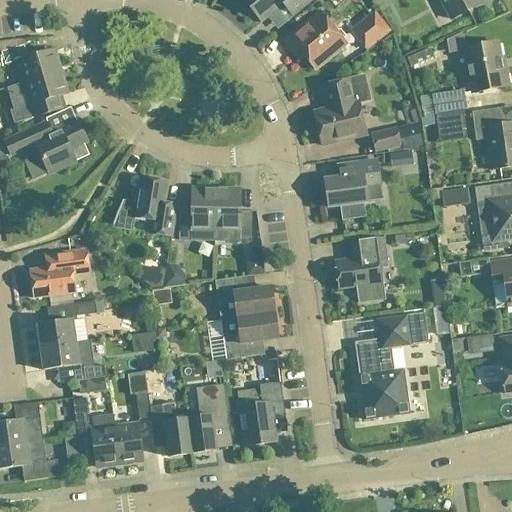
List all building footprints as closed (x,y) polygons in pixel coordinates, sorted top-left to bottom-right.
[(241,0),(262,24),(283,6),(293,18),(313,1),(311,0),(241,0)] [(439,0),(451,21),(482,6),(478,0),(439,0)] [(315,72),(346,46),(343,43),(345,38),(340,32),(336,33),(319,14),(283,44),(299,63),(305,59),(315,72)] [(352,33),(357,40),(366,51),(389,33),(374,15),(352,33)] [(463,37),(446,46),(448,54),(464,51),(465,50),(463,37)] [(465,50),(464,51),(472,95),(509,88),(505,70),(502,70),(498,44),(465,50)] [(23,84),(60,73),(53,51),(26,59),(22,47),(0,53),(0,55),(3,67),(16,63),(23,84)] [(66,95),(60,73),(23,84),(11,88),(14,96),(25,93),(29,106),(9,112),(13,125),(63,110),(59,97),(66,95)] [(327,112),(314,115),(322,148),(366,137),(358,106),(369,104),(363,78),(348,82),(321,88),(327,112)] [(436,117),(462,112),(467,111),(464,96),(433,102),(436,117)] [(499,111),(472,115),(476,143),(486,142),(491,173),(511,169),(511,125),(501,127),(499,111)] [(439,137),(465,133),(462,112),(436,117),(439,137)] [(9,157),(33,146),(38,157),(24,163),(32,182),(47,175),(47,176),(74,164),(69,152),(86,144),(76,122),(51,134),(46,124),(3,143),(9,157)] [(400,147),(396,132),(371,138),(375,153),(400,147)] [(339,181),(324,183),(327,210),(341,208),(343,222),(364,219),(362,205),(383,202),(381,188),(377,163),(348,167),(337,168),(339,181)] [(138,179),(134,205),(122,203),(123,202),(121,202),(110,230),(111,231),(112,229),(131,232),(133,219),(151,222),(149,235),(170,238),(175,207),(163,205),(167,183),(138,179)] [(511,199),(504,200),(502,187),(475,190),(478,212),(488,211),(491,238),(481,239),(482,252),(507,249),(506,242),(511,241),(511,199)] [(467,189),(441,192),(443,208),(469,204),(467,189)] [(214,242),(214,231),(215,191),(190,190),(190,216),(178,216),(178,242),(214,242)] [(215,191),(214,231),(214,242),(250,243),(250,217),(238,217),(239,191),(215,191)] [(339,292),(357,290),(359,305),(383,302),(381,286),(382,286),(380,272),(388,270),(384,241),(350,245),(352,261),(335,264),(339,292)] [(85,252),(56,256),(44,258),(46,270),(28,272),(32,300),(74,294),(72,276),(88,274),(85,252)] [(511,264),(502,266),(501,263),(489,265),(488,260),(458,264),(460,279),(490,275),(492,285),(503,284),(507,315),(511,314),(511,264)] [(220,322),(236,320),(273,315),(270,289),(254,291),(252,277),(214,283),(217,305),(220,322)] [(73,306),(75,318),(95,315),(93,303),(73,306)] [(445,308),(432,310),(434,324),(433,324),(435,337),(448,335),(445,308)] [(273,315),(236,320),(220,322),(222,339),(225,362),(263,357),(261,343),(277,341),(273,315)] [(390,351),(410,348),(426,346),(422,316),(377,323),(379,343),(356,346),(360,378),(359,378),(365,422),(409,416),(403,372),(393,374),(390,351)] [(39,349),(74,344),(71,322),(36,327),(39,349)] [(503,366),(501,367),(505,396),(511,395),(511,338),(500,340),(503,366)] [(461,340),(451,341),(452,354),(463,353),(461,340)] [(76,356),(74,344),(39,349),(42,372),(82,366),(82,370),(87,369),(85,355),(76,356)] [(198,364),(184,367),(187,381),(219,376),(217,361),(198,364)] [(261,406),(238,409),(243,449),(275,444),(274,436),(271,416),(283,415),(279,388),(275,361),(255,364),(259,391),(261,406)] [(82,370),(84,381),(104,379),(102,367),(87,369),(82,370)] [(198,419),(187,421),(191,455),(215,452),(212,432),(228,430),(222,386),(194,390),(198,419)] [(147,395),(135,397),(138,421),(150,419),(149,409),(147,395)] [(86,416),(88,416),(86,400),(71,402),(75,430),(88,428),(86,416)] [(0,448),(42,442),(36,405),(13,408),(15,423),(0,425),(0,448)] [(149,409),(150,419),(152,432),(164,431),(168,459),(191,455),(187,421),(175,422),(173,405),(149,409)] [(118,466),(113,428),(111,417),(91,419),(92,431),(90,432),(95,469),(118,466)] [(113,428),(118,466),(141,462),(136,425),(113,428)] [(0,471),(21,468),(23,483),(58,479),(55,462),(45,464),(42,442),(0,448),(0,471)]
